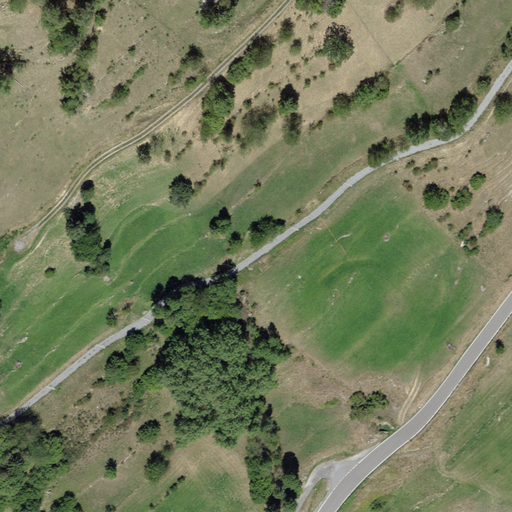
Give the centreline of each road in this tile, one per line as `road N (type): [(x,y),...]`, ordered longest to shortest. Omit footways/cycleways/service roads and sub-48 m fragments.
road 1 (track): [(511,65),(463,129),(348,180),(232,269),(172,295),(81,357),(0,427)]
road 2 (track): [(290,0),(166,108),(84,166),(71,192),(21,239)]
road 3 (secondary): [(327,511),(422,418),(511,301)]
